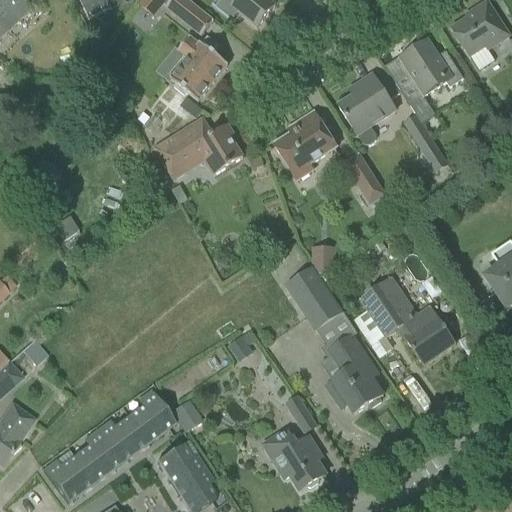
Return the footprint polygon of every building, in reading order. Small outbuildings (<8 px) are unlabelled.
[(0,0),(0,40),(32,12),(21,0),(0,0)] [(78,0),(88,20),(110,9),(105,0),(78,0)] [(143,0),(137,8),(153,21),(169,0),(143,0)] [(173,0),(165,10),(186,26),(201,38),(212,24),(182,0),(173,0)] [(218,0),(212,8),(232,23),(238,16),(257,31),(276,8),(272,4),(275,0),(218,0)] [(493,50),(509,39),(487,4),(471,14),(473,17),(450,32),(461,49),(468,61),(470,60),(479,73),(494,64),(487,53),(493,50)] [(184,99),(187,96),(197,105),(227,68),(213,57),(218,51),(206,41),(201,47),(200,46),(199,48),(188,40),(177,54),(187,62),(170,83),(175,87),(173,90),(184,99)] [(409,110),(416,120),(421,128),(434,119),(423,101),(446,86),(449,91),(463,82),(445,55),(439,59),(428,42),(386,69),(387,71),(385,72),(409,110)] [(338,110),(349,127),(357,139),(362,148),(364,149),(366,149),(368,149),(371,148),(373,146),(375,143),(375,142),(376,138),(370,130),(395,114),(383,95),(372,78),(359,87),(363,94),(338,110)] [(273,149),(293,179),(337,151),(325,132),(314,115),(297,126),(300,131),(273,149)] [(448,169),(421,128),(416,120),(404,127),(436,177),(448,169)] [(150,154),(162,173),(169,186),(204,164),(213,179),(226,171),(243,161),(232,144),(235,142),(227,128),(206,142),(197,126),(150,154)] [(344,167),(370,208),(385,198),(359,158),(344,167)] [(259,159),(250,162),(253,171),(262,168),(259,159)] [(1,168),(0,168),(0,180),(2,183),(9,177),(1,168)] [(46,235),(26,252),(33,261),(53,244),(46,235)] [(235,244),(233,253),(240,258),(249,255),(250,246),(243,240),(235,244)] [(484,280),(506,313),(511,309),(511,247),(510,245),(491,259),(499,270),(484,280)] [(286,289),(315,333),(341,316),(312,272),(286,289)] [(326,274),(319,278),(325,287),(331,282),(326,274)] [(455,347),(430,310),(417,319),(391,281),(359,303),(374,325),(386,342),(398,333),(423,369),(455,347)] [(0,304),(9,296),(0,285),(0,304)] [(440,306),(439,311),(442,315),(447,315),(451,312),(452,307),(449,304),(444,303),(440,306)] [(371,381),(377,377),(352,340),(330,355),(344,377),(326,389),(341,412),(347,408),(354,418),(367,409),(369,413),(381,405),(379,402),(383,399),(371,381)] [(0,373),(0,395),(19,379),(9,366),(0,373)] [(175,428),(150,394),(137,404),(142,410),(127,421),(147,448),(175,428)] [(286,409),(304,438),(316,430),(298,402),(286,409)] [(187,407),(171,418),(184,437),(200,427),(187,407)] [(18,448),(19,446),(18,446),(34,424),(12,409),(0,426),(0,468),(2,470),(10,459),(11,460),(13,458),(21,450),(18,448)] [(147,448),(127,421),(113,431),(109,425),(97,434),(121,467),(147,448)] [(313,460),(318,457),(307,440),(297,446),(286,431),(262,447),(285,483),(290,480),(300,495),(307,491),(310,492),(318,487),(318,483),(325,479),(313,460)] [(121,467),(97,434),(83,444),(88,450),(75,459),(95,486),(121,467)] [(204,472),(195,459),(190,463),(181,449),(156,465),(173,492),(204,472)] [(95,486),(75,459),(60,471),(55,464),(42,474),(66,507),(95,486)] [(207,489),(213,486),(204,472),(173,492),(186,511),(201,511),(216,503),(207,489)]
